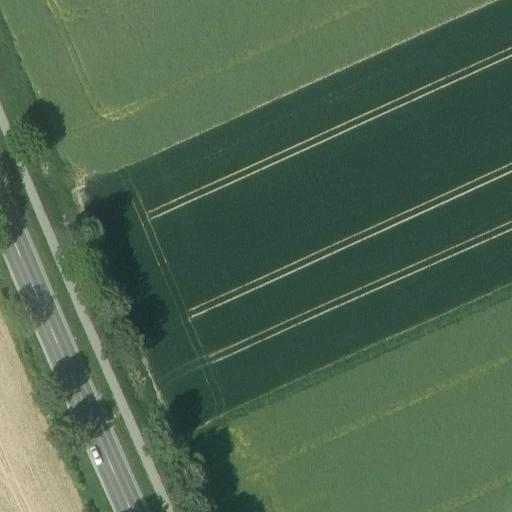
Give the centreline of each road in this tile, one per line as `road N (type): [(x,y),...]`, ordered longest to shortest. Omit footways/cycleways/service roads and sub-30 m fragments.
road 1 (track): [(511,281),(186,435),(174,444),(200,511)]
road 2 (secondary): [(130,511),(0,212)]
